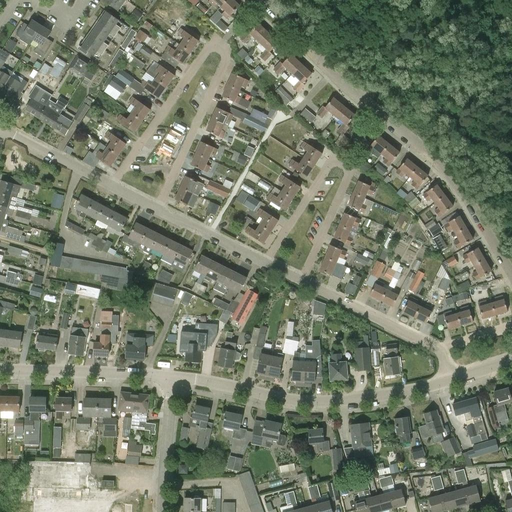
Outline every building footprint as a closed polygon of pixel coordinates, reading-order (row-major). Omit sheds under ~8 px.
[(101,0),(118,12),(125,0),(101,0)] [(239,6),(232,0),(228,0),(221,7),(225,11),(222,15),(227,19),(239,6)] [(186,19),(190,11),(183,8),(179,16),(186,19)] [(104,11),(79,47),(81,48),(90,54),(99,60),(105,51),(111,42),(118,33),(124,24),(106,12),(104,11)] [(133,18),(138,21),(142,15),(137,12),(133,18)] [(24,23),(16,36),(25,41),(27,37),(33,41),(42,27),(32,21),(29,26),(24,23)] [(219,21),(216,25),(223,31),(226,28),(219,21)] [(252,36),(259,43),(268,34),(258,24),(249,33),(248,32),(241,39),(245,43),(252,36)] [(47,39),(51,32),(42,27),(33,41),(39,44),(34,52),(43,58),(53,43),(47,39)] [(184,40),(180,45),(191,53),(199,42),(181,29),(177,35),(184,40)] [(148,37),(140,31),(135,38),(144,44),(148,37)] [(279,43),(268,34),(259,43),(266,50),(259,57),(264,62),(272,54),(270,52),(279,43)] [(18,44),(10,40),(4,49),(12,54),(18,44)] [(183,64),(191,53),(180,45),(176,51),(169,46),(165,52),(183,64)] [(148,58),(153,52),(143,46),(139,52),(148,58)] [(134,51),(128,47),(126,51),(124,53),(122,56),(141,70),(145,65),(131,55),(134,51)] [(0,94),(13,74),(2,67),(10,55),(0,48),(0,58),(0,59),(0,94)] [(243,59),(248,54),(243,48),(237,53),(243,59)] [(92,63),(78,54),(69,69),(83,78),(92,63)] [(285,67),(292,74),(301,65),(291,55),(282,64),(281,62),(273,70),(278,75),(285,67)] [(42,64),(37,61),(34,66),(39,69),(42,64)] [(154,61),(146,73),(155,80),(166,87),(174,76),(173,75),(154,61)] [(49,74),(57,79),(64,67),(57,62),(49,74)] [(37,73),(34,79),(29,87),(34,90),(40,80),(49,85),(53,80),(46,75),(51,67),(45,63),(39,72),(38,71),(37,73)] [(311,74),(301,65),(292,74),(300,81),(293,88),(298,93),(305,85),(303,84),(311,74)] [(117,73),(115,76),(120,80),(120,81),(127,86),(127,85),(129,86),(134,79),(120,69),(117,73)] [(94,76),(87,72),(84,77),(91,81),(94,76)] [(13,74),(0,94),(10,101),(17,90),(21,93),(27,83),(22,80),(20,84),(11,78),(13,74)] [(232,74),(227,85),(239,91),(242,86),(246,88),(249,81),(232,74)] [(104,92),(116,101),(127,86),(120,81),(120,80),(115,76),(104,92)] [(166,87),(155,80),(151,86),(144,81),(141,86),(158,99),(166,87)] [(239,91),(227,85),(222,97),(238,105),(243,93),(239,91)] [(281,101),(286,106),(288,105),(293,99),(280,86),(275,92),(283,100),(281,101)] [(49,100),(45,106),(38,118),(52,127),(64,109),(68,102),(67,101),(60,97),(55,104),(49,100)] [(66,110),(64,109),(52,127),(66,135),(73,123),(71,122),(73,119),(79,123),(89,107),(90,107),(93,103),(92,102),(93,100),(88,97),(84,103),(83,103),(74,116),(66,111),(66,110)] [(25,110),(38,118),(45,106),(33,98),(25,110)] [(129,103),(131,105),(127,111),(142,121),(150,110),(133,98),(129,103)] [(328,111),(336,117),(344,107),(333,98),(325,108),(323,106),(317,114),(322,119),(328,111)] [(228,113),(218,109),(217,108),(212,119),(228,126),(233,116),(241,119),(240,121),(243,122),(246,115),(231,107),(228,113)] [(355,116),(344,107),(336,117),(344,123),(337,131),(343,135),(349,127),(347,126),(355,116)] [(100,108),(96,114),(105,120),(109,114),(100,108)] [(301,115),(310,123),(315,117),(305,109),(301,115)] [(275,112),(270,110),(264,123),(269,126),(275,112)] [(142,121),(127,111),(131,114),(127,120),(120,115),(116,121),(134,133),(142,121)] [(247,115),(243,123),(257,130),(261,122),(247,115)] [(223,139),(226,132),(228,126),(212,119),(206,131),(223,139)] [(330,134),(325,130),(322,135),(326,139),(330,134)] [(111,142),(107,148),(118,156),(126,144),(108,132),(105,137),(111,142)] [(378,159),(381,154),(389,145),(378,136),(367,150),(378,159)] [(350,141),(345,137),(339,146),(344,149),(350,141)] [(218,150),(201,142),(196,154),(208,159),(210,154),(215,156),(218,150)] [(308,152),(304,158),(315,165),(322,154),(304,142),(301,148),(308,152)] [(107,148),(100,143),(92,154),(89,152),(83,162),(81,161),(95,169),(95,168),(92,167),(95,163),(96,165),(100,160),(110,167),(118,156),(107,148)] [(400,153),(389,145),(381,154),(386,158),(383,162),(388,167),(400,153)] [(63,152),(70,156),(73,149),(66,146),(63,152)] [(354,157),(358,160),(365,151),(361,147),(354,157)] [(206,165),(208,159),(196,154),(190,166),(207,173),(210,167),(206,165)] [(244,165),(247,159),(240,156),(238,162),(244,165)] [(307,177),(315,165),(304,158),(300,165),(293,160),(289,166),(302,175),(307,177)] [(405,173),(410,177),(417,168),(407,159),(396,173),(402,177),(405,173)] [(387,171),(383,167),(378,173),(383,177),(387,171)] [(428,176),(417,168),(410,177),(415,181),(411,185),(417,190),(428,176)] [(286,186),(282,192),(293,199),(300,187),(282,176),(278,181),(286,186)] [(186,177),(180,188),(193,194),(195,189),(199,191),(202,184),(186,177)] [(1,181),(0,184),(0,194),(10,197),(12,191),(18,192),(20,187),(34,191),(36,186),(21,182),(22,181),(11,178),(9,184),(1,181)] [(359,181),(353,194),(364,199),(367,193),(372,195),(375,188),(359,181)] [(230,191),(210,182),(207,190),(227,199),(230,191)] [(432,199),(435,203),(445,196),(437,185),(422,196),(427,202),(432,199)] [(190,199),(193,194),(180,188),(175,200),(192,207),(194,201),(190,199)] [(242,191),(236,200),(243,205),(254,212),(260,202),(242,191)] [(285,211),(293,199),(282,192),(278,198),(271,194),(267,199),(278,206),(285,211)] [(411,192),(404,198),(409,203),(416,197),(411,192)] [(0,206),(13,211),(18,212),(18,211),(32,216),(34,211),(15,206),(17,199),(10,197),(0,194),(0,206)] [(55,194),(53,200),(62,203),(64,196),(55,194)] [(362,204),(364,199),(353,194),(348,206),(364,213),(367,206),(362,204)] [(84,219),(86,217),(87,215),(94,201),(82,195),(75,208),(82,212),(80,214),(79,217),(84,219)] [(439,217),(453,207),(445,196),(435,203),(439,209),(435,212),(439,217)] [(416,197),(408,204),(412,209),(420,203),(416,197)] [(94,201),(87,215),(98,220),(105,207),(94,201)] [(215,216),(220,206),(210,202),(206,211),(215,216)] [(13,211),(0,206),(0,219),(6,221),(7,215),(11,217),(13,211)] [(105,207),(98,220),(108,226),(115,213),(105,207)] [(264,219),(260,226),(271,233),(278,221),(260,209),(257,215),(264,219)] [(31,221),(32,216),(18,211),(18,212),(16,217),(31,221)] [(120,232),(127,219),(115,213),(108,226),(120,232)] [(345,214),(339,226),(350,231),(353,225),(358,227),(361,221),(345,214)] [(452,229),(455,234),(466,228),(459,216),(444,225),(447,232),(452,229)] [(0,219),(0,231),(5,233),(9,222),(6,221),(0,219)] [(428,230),(436,225),(433,220),(424,225),(427,231),(428,230)] [(66,221),(65,226),(78,233),(80,228),(66,221)] [(147,229),(136,223),(126,243),(137,249),(140,243),(147,229)] [(437,224),(436,225),(428,230),(433,237),(442,231),(437,224)] [(263,244),(271,233),(260,226),(256,232),(249,227),(245,233),(263,244)] [(348,236),(350,231),(339,226),(334,238),(350,245),(353,239),(348,236)] [(473,240),(466,228),(455,234),(459,240),(454,242),(457,249),(473,240)] [(147,229),(140,243),(146,246),(143,252),(149,255),(152,249),(151,249),(159,235),(147,229)] [(7,232),(6,238),(24,244),(26,238),(7,232)] [(390,235),(386,232),(379,245),(384,247),(390,235)] [(433,238),(439,251),(447,248),(441,234),(433,238)] [(163,255),(170,240),(159,235),(151,249),(152,249),(163,255)] [(96,236),(91,245),(103,251),(105,247),(99,244),(102,239),(96,236)] [(107,240),(106,242),(102,239),(99,244),(105,247),(103,251),(107,253),(113,243),(107,240)] [(174,260),(181,246),(170,240),(163,255),(174,260)] [(50,266),(60,267),(62,257),(64,245),(55,243),(50,266)] [(27,252),(22,250),(22,249),(8,246),(7,252),(26,257),(27,252)] [(193,252),(181,246),(174,260),(186,266),(193,252)] [(330,246),(325,258),(336,263),(339,257),(343,260),(346,253),(330,246)] [(471,261),(474,266),(484,260),(478,248),(462,257),(466,264),(471,261)] [(453,249),(442,255),(446,261),(449,268),(457,263),(454,256),(456,255),(453,249)] [(358,254),(355,261),(367,266),(370,260),(358,254)] [(195,270),(206,275),(213,262),(202,256),(195,270)] [(59,269),(65,270),(68,258),(62,257),(60,267),(59,269)] [(71,271),(73,259),(68,258),(65,270),(71,271)] [(347,268),(336,263),(325,258),(319,270),(342,280),(343,276),(347,268)] [(77,272),(79,260),(73,259),(71,271),(77,272)] [(79,260),(77,272),(83,273),(85,261),(79,260)] [(491,272),(484,260),(474,266),(477,271),(472,274),(476,281),(491,272)] [(85,261),(83,273),(89,274),(91,262),(85,261)] [(95,275),(97,264),(91,262),(89,274),(95,275)] [(145,262),(142,268),(149,271),(149,270),(149,269),(151,265),(145,262)] [(213,262),(206,275),(204,279),(209,282),(210,280),(211,278),(217,281),(224,267),(213,262)] [(376,262),(364,286),(370,289),(382,265),(376,262)] [(101,276),(103,265),(97,264),(95,275),(101,276)] [(107,278),(109,266),(103,265),(101,276),(107,278)] [(113,279),(115,267),(109,266),(107,278),(108,278),(113,279)] [(118,280),(121,268),(115,267),(113,279),(118,280)] [(224,267),(217,281),(228,287),(235,273),(224,267)] [(121,268),(118,280),(124,281),(132,282),(133,272),(126,271),(127,269),(121,268)] [(146,277),(149,271),(142,268),(139,274),(146,277)] [(393,277),(394,277),(396,272),(388,268),(385,273),(393,277)] [(158,281),(163,283),(168,273),(163,271),(158,281)] [(8,272),(7,277),(14,280),(21,281),(23,276),(8,272)] [(416,276),(409,272),(401,289),(407,292),(409,289),(412,282),(416,276)] [(173,276),(168,273),(163,283),(169,284),(173,276)] [(247,279),(235,273),(228,287),(240,292),(247,279)] [(34,274),(32,283),(42,285),(43,276),(34,274)] [(345,293),(353,296),(362,277),(357,274),(352,285),(349,284),(345,293)] [(438,288),(445,291),(450,280),(443,276),(438,288)] [(108,278),(106,288),(117,290),(118,280),(113,279),(108,278)] [(124,281),(118,280),(117,290),(131,292),(133,282),(132,282),(124,281)] [(377,281),(369,295),(381,301),(387,290),(382,288),(384,284),(377,281)] [(65,282),(64,293),(75,295),(77,284),(65,282)] [(412,282),(409,289),(415,292),(419,285),(412,282)] [(201,286),(196,283),(193,291),(198,293),(199,290),(199,291),(201,286)] [(462,284),(457,287),(460,292),(465,289),(462,284)] [(76,295),(98,299),(100,290),(78,285),(76,295)] [(40,289),(32,287),(30,295),(37,297),(40,289)] [(177,293),(156,287),(152,301),(173,307),(177,293)] [(391,292),(387,290),(381,301),(393,307),(400,292),(392,288),(391,292)] [(247,290),(234,314),(243,319),(256,294),(247,290)] [(467,292),(460,294),(462,301),(468,299),(467,292)] [(193,296),(186,293),(181,304),(188,307),(193,296)] [(496,302),(491,303),(495,315),(507,312),(503,296),(495,298),(496,302)] [(403,312),(414,318),(420,307),(416,305),(417,301),(410,297),(403,312)] [(213,305),(219,308),(222,301),(216,298),(213,305)] [(452,298),(445,300),(447,306),(454,304),(452,298)] [(0,307),(1,307),(18,312),(19,310),(14,309),(15,305),(0,300),(0,307)] [(229,305),(222,301),(219,308),(227,311),(231,313),(234,314),(239,303),(232,300),(229,305)] [(482,319),(495,315),(491,303),(487,305),(486,301),(478,303),(482,319)] [(315,303),(314,316),(324,317),(325,307),(315,303)] [(226,311),(219,308),(213,305),(210,313),(220,318),(219,321),(226,324),(231,313),(227,311),(226,311)] [(424,309),(420,307),(414,318),(426,324),(433,309),(426,305),(424,309)] [(461,313),(457,314),(461,326),(473,322),(468,306),(460,309),(461,313)] [(448,330),(461,326),(457,314),(453,315),(451,311),(443,314),(448,330)] [(69,314),(63,313),(60,329),(66,330),(69,314)] [(115,346),(115,337),(117,337),(119,337),(119,334),(117,333),(118,328),(111,327),(111,323),(112,314),(100,313),(100,323),(102,323),(101,336),(101,344),(95,343),(94,356),(108,357),(109,346),(115,346)] [(37,317),(30,316),(27,330),(33,331),(37,317)] [(180,342),(180,346),(186,346),(186,353),(186,355),(185,361),(193,362),(201,363),(201,359),(201,352),(204,352),(206,326),(196,325),(194,325),(193,335),(181,334),(180,342)] [(69,345),(70,345),(69,354),(83,355),(84,347),(85,347),(87,329),(72,327),(71,336),(69,345)] [(0,345),(7,346),(9,331),(0,329),(0,345)] [(22,333),(9,331),(7,346),(20,348),(22,333)] [(220,356),(218,365),(231,368),(232,364),(233,361),(234,360),(238,359),(240,353),(235,351),(237,341),(232,340),(233,333),(227,332),(226,339),(225,338),(223,349),(221,349),(220,356)] [(144,334),(127,333),(127,344),(132,344),(133,336),(143,337),(144,334)] [(258,335),(256,345),(256,347),(263,349),(266,335),(259,333),(258,335)] [(36,348),(56,351),(58,336),(47,334),(47,337),(38,336),(36,348)] [(127,346),(126,358),(127,358),(126,360),(143,361),(143,359),(144,359),(144,357),(146,357),(146,348),(145,348),(146,339),(134,339),(134,347),(127,346)] [(283,353),(289,355),(293,341),(286,339),(283,353)] [(299,342),(293,341),(289,355),(296,356),(299,342)] [(384,359),(386,376),(399,374),(399,367),(398,358),(396,358),(396,353),(398,352),(396,344),(385,346),(387,359),(384,359)] [(379,346),(371,347),(372,367),(379,366),(378,353),(379,353),(379,346)] [(356,372),(371,371),(369,347),(354,348),(356,372)] [(267,352),(261,351),(256,373),(260,374),(259,378),(266,380),(271,357),(266,355),(267,352)] [(277,358),(271,357),(266,380),(274,381),(275,377),(278,378),(283,355),(278,353),(277,358)] [(305,362),(303,386),(310,386),(311,382),(315,382),(315,377),(321,378),(321,359),(321,355),(314,356),(314,354),(305,353),(305,358),(305,362)] [(331,381),(347,380),(345,362),(341,363),(341,353),(331,354),(332,364),(329,364),(331,381)] [(296,385),(303,386),(305,362),(294,361),(292,381),(296,381),(296,385)] [(493,406),(493,407),(488,408),(494,428),(501,426),(500,421),(509,419),(506,410),(507,410),(505,403),(511,402),(511,400),(511,393),(509,394),(508,389),(494,393),(497,405),(493,406)] [(118,411),(133,413),(135,394),(120,392),(120,396),(118,411)] [(149,396),(135,394),(133,413),(140,413),(140,417),(147,417),(149,396)] [(465,422),(481,418),(479,413),(483,411),(479,396),(470,399),(469,400),(467,400),(467,401),(452,405),(455,416),(456,416),(457,422),(464,420),(465,422)] [(20,397),(7,397),(7,412),(13,412),(13,418),(18,419),(18,412),(19,412),(20,397)] [(30,412),(30,420),(25,420),(25,445),(40,445),(40,431),(34,431),(34,420),(39,420),(39,412),(46,412),(46,398),(30,398),(30,412)] [(62,411),(71,411),(71,399),(57,399),(57,411),(57,419),(62,419),(62,411)] [(84,416),(97,416),(98,400),(84,399),(84,416)] [(110,417),(111,400),(98,400),(97,416),(110,417)] [(195,406),(192,419),(190,418),(188,426),(195,428),(195,431),(200,432),(197,447),(208,450),(213,429),(205,427),(206,422),(207,422),(210,409),(195,406)] [(424,415),(427,426),(419,428),(422,438),(442,433),(441,427),(442,426),(440,417),(438,417),(436,411),(424,415)] [(247,430),(239,429),(242,416),(226,413),(225,418),(223,426),(234,429),(232,438),(244,441),(247,430)] [(123,428),(122,437),(130,438),(132,419),(124,418),(123,428)] [(410,442),(409,433),(410,433),(408,418),(395,420),(397,434),(399,434),(401,443),(410,442)] [(78,430),(90,430),(90,419),(78,419),(78,430)] [(104,430),(116,430),(117,419),(104,419),(104,430)] [(15,435),(24,435),(24,420),(16,420),(15,435)] [(271,447),(272,439),(277,441),(277,443),(278,444),(283,445),(284,444),(286,438),(285,436),(279,434),(281,425),(265,421),(263,433),(255,432),(252,443),(271,447)] [(481,441),(487,440),(482,422),(466,426),(470,438),(479,435),(481,441)] [(369,423),(350,425),(353,448),(344,449),(347,459),(357,457),(365,456),(364,446),(371,445),(370,432),(369,423)] [(190,429),(182,427),(179,441),(187,443),(190,429)] [(317,443),(318,451),(329,450),(329,442),(324,442),(322,430),(308,431),(310,444),(317,443)] [(450,458),(460,453),(454,437),(443,442),(448,453),(450,458)] [(492,457),(499,455),(498,451),(499,450),(495,439),(473,446),(474,450),(467,451),(470,459),(491,453),(492,457)] [(129,442),(128,456),(141,457),(142,446),(137,445),(137,443),(129,442)] [(289,449),(292,458),(299,456),(296,446),(289,449)] [(413,461),(425,457),(422,447),(410,450),(413,461)] [(343,469),(341,449),(333,449),(335,469),(343,469)] [(75,454),(75,463),(90,463),(90,462),(90,454),(75,454)] [(242,460),(231,457),(228,469),(240,472),(242,460)] [(359,461),(351,462),(352,476),(360,475),(359,461)] [(378,470),(379,475),(391,473),(399,472),(397,463),(389,465),(390,468),(378,470)] [(295,470),(294,464),(279,467),(280,473),(295,470)] [(464,469),(459,471),(463,484),(467,482),(464,469)] [(458,485),(463,484),(459,471),(454,472),(458,484),(458,485)] [(238,475),(240,481),(251,477),(249,472),(238,475)] [(305,473),(297,476),(300,484),(308,481),(305,473)] [(391,476),(384,478),(387,487),(394,485),(391,476)] [(435,477),(439,490),(443,488),(440,476),(435,477)] [(251,477),(240,481),(242,486),(253,483),(251,477)] [(381,489),(387,487),(384,478),(379,479),(381,489)] [(367,481),(361,482),(363,492),(370,490),(367,481)] [(354,484),(357,493),(363,492),(361,482),(354,484)] [(467,482),(463,484),(464,489),(468,504),(480,501),(477,489),(476,485),(469,487),(467,482)] [(253,483),(242,486),(244,492),(255,488),(253,483)] [(339,499),(335,483),(328,485),(332,501),(339,499)] [(332,511),(329,501),(322,503),(317,486),(312,487),(317,505),(319,511),(332,511)] [(255,488),(244,492),(246,497),(257,493),(255,488)] [(458,490),(452,492),(457,508),(468,504),(464,489),(458,490)] [(401,490),(389,493),(393,508),(406,505),(401,490)] [(368,511),(365,499),(363,492),(357,493),(359,501),(353,502),(356,511),(368,511)] [(457,508),(452,492),(440,495),(444,511),(457,508)] [(257,493),(246,497),(247,503),(259,499),(257,493)] [(294,511),(292,505),(289,493),(284,494),(288,507),(280,509),(280,511),(294,511)] [(393,508),(389,493),(377,496),(381,511),(393,508)] [(428,499),(431,511),(440,511),(444,511),(440,495),(428,499)] [(377,496),(365,499),(368,511),(380,511),(381,511),(377,496)] [(265,499),(267,511),(276,511),(276,507),(273,508),(271,498),(265,499)] [(205,511),(205,499),(184,499),(184,511),(200,511),(205,511)] [(249,508),(261,504),(259,499),(247,503),(249,508)]
